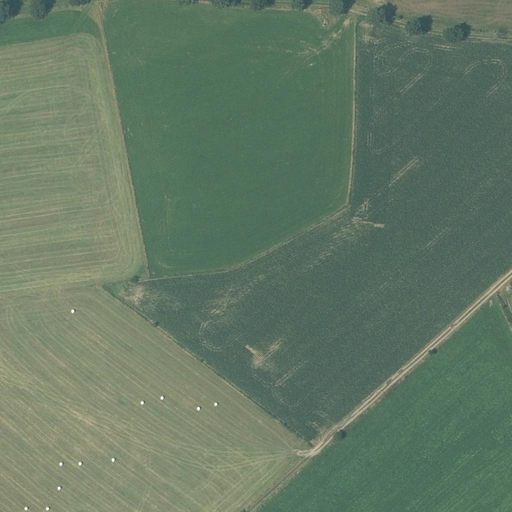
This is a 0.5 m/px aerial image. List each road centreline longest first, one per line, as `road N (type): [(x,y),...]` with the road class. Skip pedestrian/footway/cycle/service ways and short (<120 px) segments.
road 1 (track): [(511,276),(313,454),(100,287)]
road 2 (track): [(203,0),(323,0),(410,30),(511,39)]
